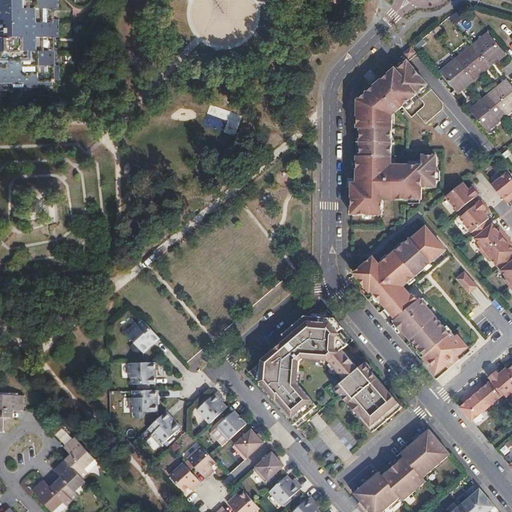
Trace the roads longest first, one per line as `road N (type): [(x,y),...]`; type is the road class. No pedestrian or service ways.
road 1 (residential): [(398,10),(336,72),(330,90),(330,280)]
road 2 (residential): [(433,404),(330,280)]
road 3 (residential): [(330,280),(221,366)]
road 4 (residential): [(332,491),(433,404)]
road 5 (residential): [(511,496),(433,404)]
